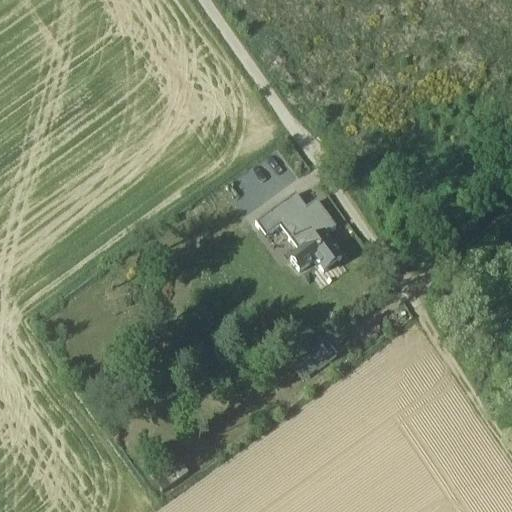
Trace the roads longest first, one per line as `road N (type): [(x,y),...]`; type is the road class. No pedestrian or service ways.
road 1 (track): [(511,432),(419,298)]
road 2 (track): [(511,219),(419,298)]
